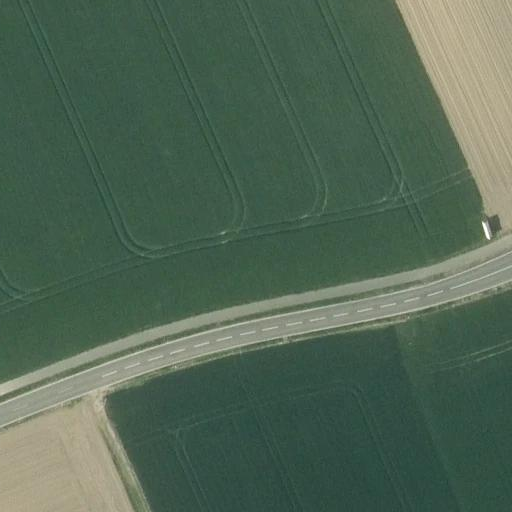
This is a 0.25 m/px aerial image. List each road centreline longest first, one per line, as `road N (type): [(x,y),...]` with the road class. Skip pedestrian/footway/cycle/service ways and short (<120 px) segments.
road 1 (tertiary): [(0,414),(82,379),(223,338),(511,266)]
road 2 (track): [(138,511),(82,379)]
